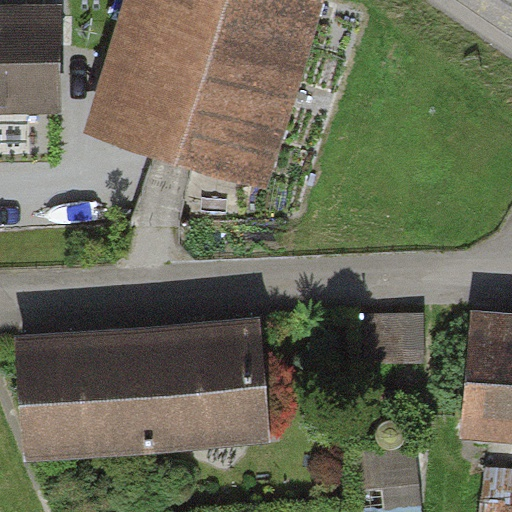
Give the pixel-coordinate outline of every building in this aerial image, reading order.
[(294,1),(290,0),(150,0),(113,130),(246,168),(294,1)] [(0,99),(65,99),(64,19),(0,20),(0,99)] [(426,310),(375,318),(380,353),(431,346),(426,310)] [(266,416),(259,333),(33,350),(39,433),(266,416)] [(511,434),(511,335),(480,333),(474,432),(511,434)] [(350,511),(430,511),(427,443),(367,446),(371,502),(350,503),(350,511)] [(511,511),(511,493),(484,491),(482,511),(511,511)]
